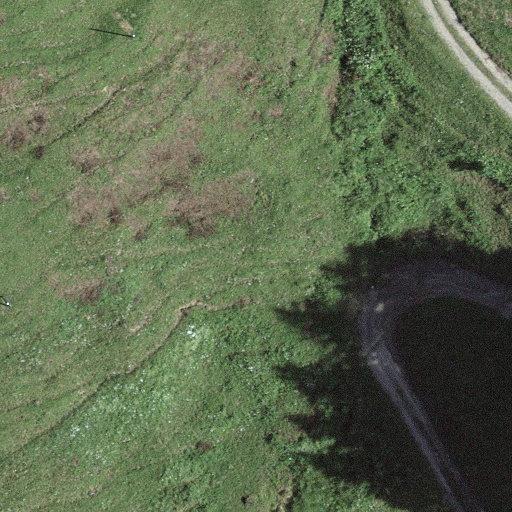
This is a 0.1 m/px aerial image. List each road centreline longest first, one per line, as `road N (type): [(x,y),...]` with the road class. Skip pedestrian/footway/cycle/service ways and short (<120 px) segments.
road 1 (track): [(466,511),(368,356),(362,319),(367,300),(386,284),(414,280),(460,285),(511,304)]
road 2 (track): [(511,107),(467,62),(429,0)]
